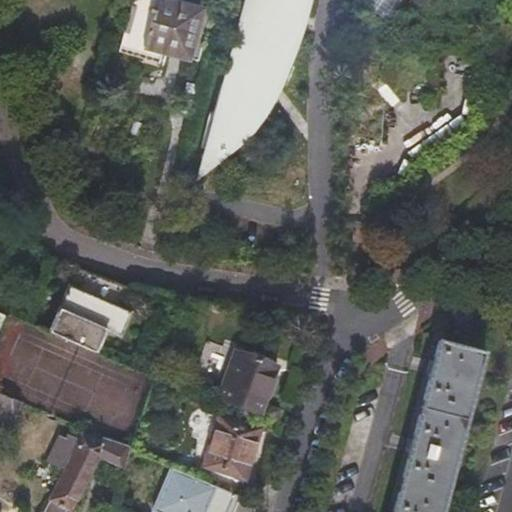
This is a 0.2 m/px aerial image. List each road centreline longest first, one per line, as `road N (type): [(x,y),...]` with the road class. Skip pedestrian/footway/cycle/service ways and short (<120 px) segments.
road 1 (residential): [(362,321),(329,300),(154,272),(53,232),(0,113)]
road 2 (residential): [(278,511),(335,345),(362,321)]
road 3 (residential): [(362,321),(402,301),(511,216)]
